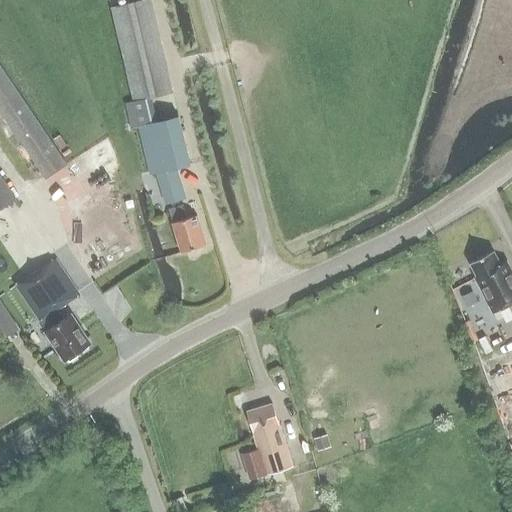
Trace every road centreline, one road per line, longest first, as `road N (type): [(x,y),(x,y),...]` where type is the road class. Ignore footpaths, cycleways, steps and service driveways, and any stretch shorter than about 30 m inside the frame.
road 1 (tertiary): [(108,390),(177,344),(400,238),(511,161)]
road 2 (track): [(277,295),(206,0)]
road 3 (unclassified): [(157,511),(108,390)]
road 4 (tertiary): [(0,459),(108,390)]
